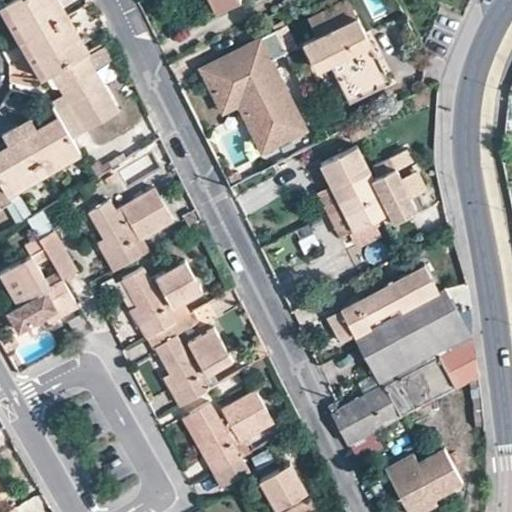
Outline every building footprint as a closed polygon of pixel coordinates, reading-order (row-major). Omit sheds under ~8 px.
[(12,26),(21,41),(67,14),(59,0),(9,0),(21,22),(12,26)] [(211,0),(217,11),(239,0),(211,0)] [(339,0),(308,15),(317,34),(356,14),(348,0),(339,0)] [(38,51),(49,72),(58,67),(88,49),(67,14),(21,41),(29,56),(38,51)] [(330,60),(350,99),(390,79),(356,14),(317,34),(304,41),(317,66),(330,60)] [(286,24),(277,29),(288,51),(297,46),(286,24)] [(308,128),(273,58),(288,51),(277,29),(243,45),(239,59),(230,64),(225,54),(208,63),(204,73),(215,93),(234,83),(257,91),(264,104),(245,114),(263,150),(308,128)] [(239,59),(243,45),(225,54),(230,64),(239,59)] [(58,114),(71,136),(119,109),(84,52),(58,67),(75,96),(54,108),(58,114)] [(58,67),(49,72),(67,100),(75,96),(58,67)] [(257,91),(234,83),(215,93),(224,111),(240,103),(245,114),(264,104),(257,91)] [(16,124),(44,172),(80,151),(71,136),(58,114),(38,126),(31,115),(16,124)] [(0,178),(8,193),(44,172),(16,124),(2,133),(8,142),(0,146),(0,178)] [(133,133),(107,144),(113,158),(140,147),(133,133)] [(332,181),(356,227),(373,218),(389,210),(393,218),(415,207),(394,166),(373,177),(356,146),(322,163),(332,181)] [(113,172),(105,177),(109,183),(118,178),(113,172)] [(0,207),(12,200),(8,193),(0,178),(0,207)] [(349,230),(356,227),(332,181),(315,189),(339,236),(349,230)] [(105,255),(113,269),(148,249),(140,234),(172,217),(154,186),(114,209),(107,198),(89,208),(104,234),(113,250),(105,255)] [(356,227),(349,230),(356,245),(380,232),(373,218),(356,227)] [(49,255),(61,275),(74,268),(52,229),(38,237),(49,255)] [(104,234),(96,239),(105,255),(113,250),(104,234)] [(7,307),(18,327),(45,312),(59,304),(64,312),(78,305),(61,275),(49,255),(35,263),(31,253),(0,269),(15,295),(25,289),(29,296),(7,307)] [(138,322),(146,336),(182,315),(174,301),(199,285),(184,257),(149,277),(143,265),(122,277),(136,302),(145,319),(138,322)] [(356,334),(383,385),(413,367),(416,365),(390,315),(438,290),(424,265),(342,308),(356,334)] [(413,367),(430,398),(469,377),(479,371),(471,335),(444,287),(438,290),(390,315),(416,365),(413,367)] [(136,302),(129,306),(138,322),(145,319),(136,302)] [(59,304),(45,312),(49,320),(64,312),(59,304)] [(342,308),(327,316),(341,342),(356,334),(342,308)] [(182,315),(146,336),(151,346),(156,343),(176,332),(194,321),(189,311),(182,315)] [(171,390),(178,403),(215,382),(217,381),(210,367),(229,355),(214,326),(183,343),(176,332),(156,343),(179,385),(171,390)] [(329,404),(349,442),(430,398),(413,367),(383,385),(341,407),(337,400),(329,404)] [(170,370),(162,374),(171,390),(179,385),(170,370)] [(240,381),(235,371),(217,381),(215,382),(222,392),(240,381)] [(469,377),(474,422),(484,422),(479,371),(469,377)] [(190,410),(204,436),(213,452),(206,456),(213,470),(241,455),(232,439),(238,436),(238,437),(272,419),(255,388),(222,407),(228,417),(220,421),(208,400),(190,410)] [(204,436),(196,441),(206,456),(213,452),(204,436)] [(386,467),(409,511),(411,511),(436,499),(435,495),(460,482),(443,449),(418,462),(413,453),(386,467)] [(213,470),(221,484),(248,469),(241,455),(213,470)] [(278,511),(318,511),(308,493),(305,494),(302,489),(305,488),(289,461),(261,477),(277,506),(285,501),(289,506),(278,511)]
